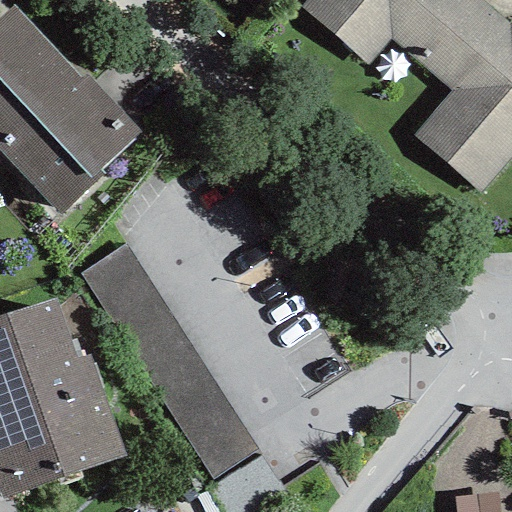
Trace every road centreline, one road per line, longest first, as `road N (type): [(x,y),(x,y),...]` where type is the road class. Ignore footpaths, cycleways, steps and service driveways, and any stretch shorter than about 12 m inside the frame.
road 1 (residential): [(151,0),(265,84),(408,240),(510,331)]
road 2 (residential): [(351,511),(510,331)]
